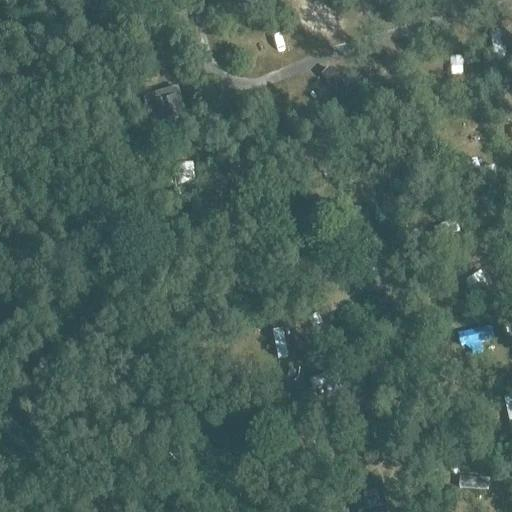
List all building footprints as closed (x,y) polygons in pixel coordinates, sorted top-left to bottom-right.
[(143,98),(152,127),(187,117),(178,87),(143,98)] [(307,142),(297,124),(277,136),(287,154),(307,142)] [(418,194),(407,176),(387,188),(398,206),(418,194)] [(170,359),(160,341),(140,353),(150,371),(170,359)] [(353,486),(360,511),(390,511),(381,478),(353,486)]
